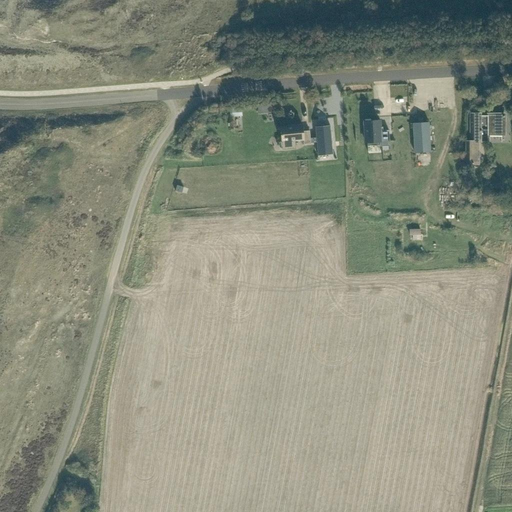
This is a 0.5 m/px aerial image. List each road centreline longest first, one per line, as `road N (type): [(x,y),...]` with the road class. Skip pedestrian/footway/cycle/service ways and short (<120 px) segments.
road 1 (unclassified): [(37,511),(77,404),(129,213),(148,161),(176,120)]
road 2 (unclassified): [(205,91),(511,68)]
road 3 (unclassified): [(0,103),(165,94)]
road 4 (track): [(452,107),(454,125),(426,202),(438,220),(478,231)]
